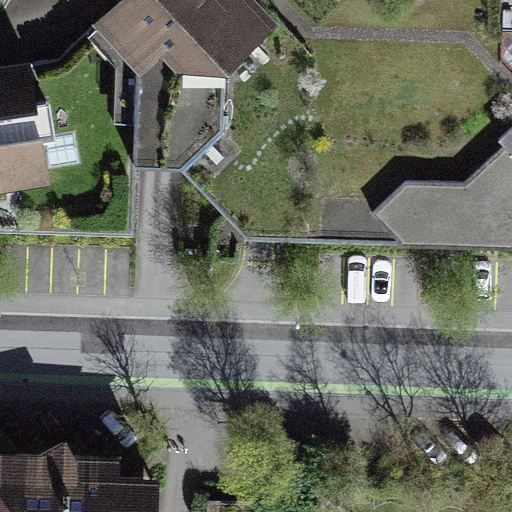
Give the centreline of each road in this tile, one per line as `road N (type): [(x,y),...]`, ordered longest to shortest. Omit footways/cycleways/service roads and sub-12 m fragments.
road 1 (residential): [(511,370),(240,362)]
road 2 (residential): [(240,362),(0,352)]
road 3 (residential): [(240,362),(225,511)]
